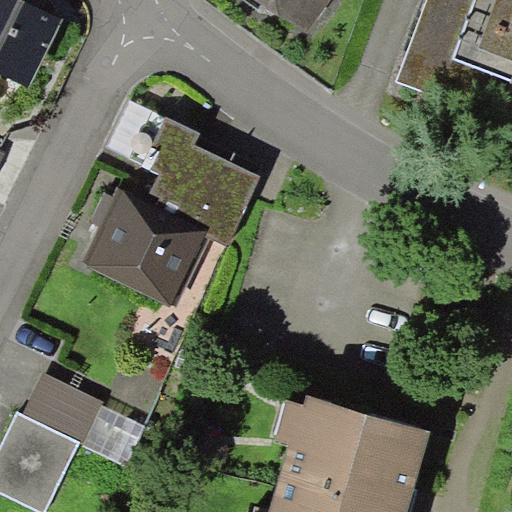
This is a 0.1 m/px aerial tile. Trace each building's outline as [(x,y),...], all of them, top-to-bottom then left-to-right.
[(62,14),(32,0),(0,0),(0,69),(28,83),(62,14)] [(264,0),(309,31),(330,0),(264,0)] [(511,0),(427,0),(396,81),(511,124),(511,0)] [(160,197),(156,204),(207,229),(204,235),(210,238),(227,246),(261,176),(195,144),(201,133),(166,116),(143,165),(159,173),(150,192),(160,197)] [(156,204),(118,186),(113,196),(105,192),(90,222),(99,226),(82,261),(88,264),(87,266),(170,307),(171,304),(176,307),(210,238),(204,235),(207,229),(156,204)] [(104,401),(43,372),(23,413),(84,443),(102,405),(104,401)] [(429,431),(306,395),(303,405),(286,400),(274,440),(288,444),(267,511),(253,511),(252,511),(405,511),(409,501),(412,489),(429,431)] [(145,425),(102,405),(84,443),(82,445),(126,466),(145,425)] [(0,446),(0,493),(38,511),(45,511),(80,442),(17,411),(0,446)] [(412,511),(418,490),(412,489),(409,501),(405,511),(412,511)]
